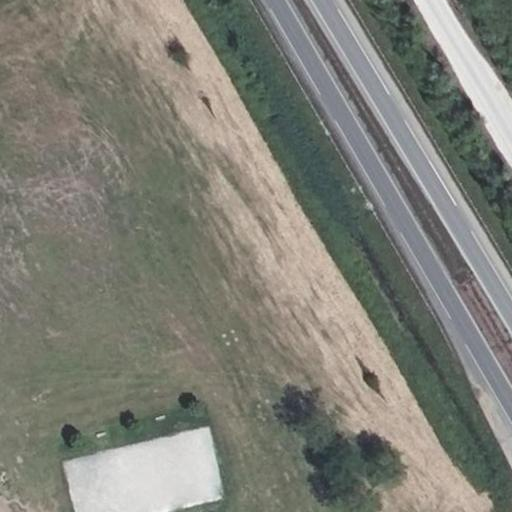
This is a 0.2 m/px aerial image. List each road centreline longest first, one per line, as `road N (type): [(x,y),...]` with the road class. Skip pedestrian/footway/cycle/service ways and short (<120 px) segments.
road 1 (secondary): [(280,0),(511,385)]
road 2 (secondary): [(511,313),(323,0)]
